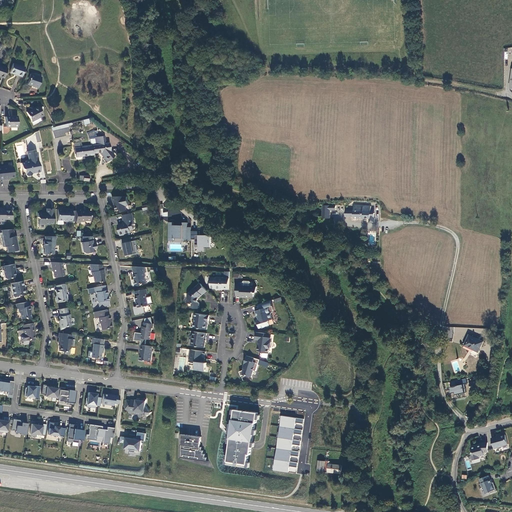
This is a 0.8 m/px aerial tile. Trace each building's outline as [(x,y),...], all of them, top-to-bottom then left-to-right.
[(261,58),(252,51),(249,54),(258,62),(261,58)] [(24,67),(13,63),(9,73),(21,77),(24,67)] [(38,88),(41,78),(30,74),(29,79),(27,84),(38,88)] [(26,113),(31,122),(39,117),(43,115),(38,106),(33,109),(26,113)] [(17,117),(5,117),(5,127),(10,127),(10,130),(17,130),(17,117)] [(69,132),(68,127),(52,131),(54,138),(65,136),(64,133),(69,132)] [(110,151),(109,143),(105,143),(104,136),(94,137),(95,145),(91,145),(92,154),(99,153),(101,155),(103,155),(108,161),(108,160),(110,161),(113,158),(113,157),(114,156),(110,151)] [(73,143),(74,147),(75,157),(92,155),(92,154),(91,145),(81,147),(80,142),(73,143)] [(31,173),(40,172),(37,159),(35,150),(27,152),(29,160),(25,161),(24,162),(21,163),(22,168),(24,170),(25,175),(27,176),(30,175),(31,174),(31,173)] [(3,179),(8,179),(8,178),(14,177),(13,167),(8,168),(8,166),(2,166),(3,179)] [(129,205),(127,197),(112,197),(113,203),(114,203),(115,205),(116,206),(117,210),(119,209),(122,211),(127,211),(126,206),(129,205)] [(334,205),(323,205),(323,212),(323,218),(330,218),(330,210),(333,210),(334,205)] [(371,213),(371,210),(371,206),(363,206),(363,210),(354,210),(346,210),(346,216),(354,217),(354,218),(374,218),(374,213),(371,213)] [(12,220),(11,211),(1,211),(0,209),(0,221),(4,221),(4,220),(12,220)] [(49,225),(49,224),(53,224),(53,209),(46,209),(46,214),(42,214),(42,213),(37,213),(37,217),(39,219),(39,225),(49,225)] [(76,221),(76,217),(72,217),(72,211),(72,209),(68,209),(63,209),(57,209),(57,220),(63,220),(64,221),(67,221),(67,222),(72,222),(72,221),(76,221)] [(76,217),(76,221),(76,223),(80,223),(80,222),(84,222),(85,221),(90,221),(90,211),(84,211),(84,210),(80,210),(80,211),(76,211),(76,217)] [(133,223),(134,222),(132,213),(124,215),(126,222),(124,225),(123,224),(118,225),(120,236),(126,234),(125,232),(131,231),(130,229),(134,228),(133,223)] [(174,222),(168,222),(168,242),(174,242),(174,238),(183,238),(183,241),(187,241),(188,227),(188,223),(183,223),(183,225),(174,225),(174,222)] [(0,230),(0,234),(0,236),(3,247),(6,246),(7,252),(14,251),(14,252),(19,251),(17,244),(16,243),(16,241),(17,241),(16,236),(14,236),(12,229),(0,230)] [(200,231),(192,231),(192,241),(192,239),(196,239),(195,247),(205,247),(205,248),(211,248),(211,235),(206,234),(206,235),(200,235),(200,231)] [(53,247),(55,246),(55,236),(44,236),(44,242),(43,241),(43,248),(44,248),(44,254),(53,254),(53,247)] [(91,236),(82,236),(82,240),(82,242),(81,243),(83,252),(84,253),(92,252),(93,250),(93,249),(96,248),(95,243),(92,244),(91,240),(91,236)] [(136,241),(132,241),(129,242),(128,238),(121,240),(123,248),(124,248),(126,256),(134,255),(134,254),(137,253),(136,245),(137,245),(136,241)] [(54,277),(64,275),(61,263),(50,262),(52,269),(52,268),(54,277)] [(15,269),(14,264),(1,267),(2,270),(3,270),(4,278),(6,279),(14,277),(15,276),(13,269),(15,269)] [(101,265),(89,264),(91,276),(92,276),(94,282),(98,281),(99,282),(105,281),(103,274),(104,274),(103,269),(102,269),(101,265)] [(133,266),(134,275),(135,279),(136,285),(138,286),(142,285),(143,284),(146,283),(145,278),(146,277),(145,273),(146,273),(145,267),(133,266)] [(229,289),(230,278),(216,278),(210,278),(210,281),(211,283),(211,288),(215,288),(216,290),(221,290),(222,288),(223,288),(223,289),(229,289)] [(22,281),(10,284),(13,298),(19,297),(19,295),(24,294),(23,286),(22,281)] [(198,302),(198,299),(204,294),(207,291),(201,283),(189,294),(189,297),(187,297),(187,303),(193,304),(193,307),(194,308),(198,309),(199,307),(199,303),(198,302)] [(65,294),(66,292),(64,284),(55,286),(56,290),(55,290),(56,296),(55,298),(56,303),(66,301),(65,294)] [(242,284),(237,284),(236,296),(241,296),(241,297),(247,298),(247,297),(254,297),(254,292),(257,292),(257,287),(242,286),(242,284)] [(93,288),(94,293),(96,292),(97,297),(96,298),(97,302),(98,302),(108,300),(107,294),(106,290),(105,285),(93,288)] [(146,294),(148,294),(147,289),(135,291),(136,296),(137,301),(139,308),(149,306),(146,294)] [(273,310),(273,307),(273,306),(271,300),(259,304),(261,310),(255,311),(257,318),(259,317),(259,320),(257,320),(260,328),(262,327),(262,328),(264,328),(264,327),(266,326),(266,325),(270,324),(269,321),(273,319),(271,313),(273,313),(273,310)] [(27,302),(16,304),(16,309),(18,309),(19,313),(20,314),(21,319),(25,318),(27,319),(31,318),(29,311),(31,310),(30,306),(27,307),(27,302)] [(70,319),(69,314),(68,315),(66,308),(58,309),(60,316),(58,317),(59,321),(60,323),(59,323),(60,329),(65,328),(65,327),(70,326),(69,320),(70,319)] [(93,312),(94,318),(98,318),(99,324),(99,323),(101,330),(111,328),(112,327),(111,324),(110,323),(108,315),(106,310),(93,312)] [(210,315),(195,313),(194,316),(195,318),(194,328),(207,330),(208,325),(207,324),(208,322),(209,322),(210,315)] [(33,323),(22,325),(23,329),(22,330),(23,335),(21,335),(20,336),(21,340),(22,341),(28,340),(29,340),(33,340),(33,335),(34,335),(33,332),(34,331),(33,328),(34,327),(33,323)] [(143,331),(142,338),(151,340),(152,328),(153,328),(154,324),(144,323),(144,327),(143,326),(142,331),(143,331)] [(207,333),(194,332),(194,335),(192,335),(191,345),(192,345),(192,346),(205,348),(205,343),(205,340),(206,340),(207,333)] [(264,337),(265,333),(257,332),(256,340),(259,340),(260,340),(259,343),(258,351),(263,352),(263,353),(269,353),(270,348),(271,348),(272,342),(271,342),(271,338),(264,337)] [(71,339),(70,339),(71,335),(58,333),(58,338),(58,343),(60,343),(59,345),(59,351),(65,352),(70,348),(71,339)] [(464,345),(474,349),(479,352),(483,342),(469,335),(464,345)] [(103,345),(93,344),(91,357),(100,359),(101,353),(101,349),(103,349),(103,345)] [(153,351),(152,351),(153,346),(141,345),(140,352),(142,352),(141,355),(140,360),(145,361),(145,360),(151,361),(153,351)] [(206,352),(187,349),(186,356),(190,357),(189,365),(196,366),(195,369),(206,371),(207,363),(203,362),(203,359),(205,359),(206,352)] [(244,367),(244,370),(240,372),(242,378),(247,376),(252,377),(254,371),(256,371),(258,364),(256,363),(257,359),(247,356),(243,367),(244,367)] [(452,386),(449,387),(451,393),(454,392),(455,395),(460,393),(460,395),(465,394),(465,392),(466,392),(465,384),(467,384),(466,378),(451,382),(452,386)] [(7,382),(7,381),(1,380),(0,381),(0,390),(7,392),(7,395),(12,395),(14,382),(9,381),(9,383),(7,382)] [(37,399),(39,387),(35,386),(35,387),(27,386),(27,389),(25,389),(23,396),(33,398),(33,399),(37,399)] [(56,398),(58,387),(53,386),(53,388),(46,387),(45,396),(56,398)] [(73,403),(75,390),(67,389),(67,391),(64,390),(64,389),(60,388),(58,401),(66,402),(65,404),(69,405),(70,402),(73,403)] [(100,402),(100,398),(96,397),(96,394),(88,392),(87,398),(85,398),(85,400),(86,400),(86,403),(95,404),(95,402),(100,402)] [(118,404),(119,396),(110,394),(110,395),(103,394),(101,404),(113,406),(113,404),(118,404)] [(141,399),(141,400),(136,399),(136,400),(131,400),(130,412),(135,413),(135,411),(143,412),(146,416),(151,412),(146,406),(147,399),(141,399)] [(233,409),(225,465),(249,468),(250,463),(248,463),(249,454),(251,454),(258,413),(233,409)] [(280,416),(279,427),(303,430),(304,419),(280,416)] [(6,432),(9,418),(4,417),(4,421),(1,420),(2,420),(0,419),(0,430),(2,431),(2,432),(6,432)] [(25,435),(27,423),(23,422),(22,423),(19,422),(20,420),(13,419),(11,430),(16,431),(15,433),(20,433),(20,435),(25,435)] [(30,434),(41,435),(42,424),(38,423),(38,425),(31,424),(30,434)] [(48,435),(63,437),(65,428),(60,428),(60,427),(53,426),(54,423),(49,423),(48,435)] [(82,441),(84,430),(76,429),(77,425),(69,424),(67,438),(72,439),(72,442),(77,443),(78,440),(82,441)] [(103,426),(90,424),(89,428),(91,428),(90,435),(87,434),(86,439),(96,441),(97,436),(104,437),(103,442),(110,443),(111,437),(113,437),(114,428),(108,427),(108,430),(102,429),(103,426)] [(279,427),(277,438),(301,441),(303,430),(279,427)] [(145,433),(137,432),(136,439),(141,440),(144,441),(145,433)] [(202,437),(182,434),(181,458),(209,462),(209,461),(206,461),(207,458),(205,457),(205,454),(203,454),(203,451),(201,451),(202,447),(200,447),(202,437)] [(503,445),(508,444),(506,434),(492,438),(494,448),(503,446),(503,445)] [(136,439),(125,438),(124,443),(123,449),(129,450),(135,451),(140,451),(141,440),(136,439)] [(277,438),(276,449),(300,452),(301,441),(277,438)] [(476,446),(472,447),(472,448),(473,454),(471,454),(473,460),(480,458),(479,456),(484,455),(484,452),(485,452),(488,452),(488,442),(483,442),(481,443),(482,445),(476,446)] [(276,449),(274,460),(298,463),(300,452),(276,449)] [(274,460),(273,470),(296,473),(298,463),(274,460)] [(342,465),(329,464),(328,472),(342,474),(342,465)] [(493,486),(492,483),(491,480),(490,480),(489,475),(480,479),(481,483),(482,488),(484,487),(486,493),(490,492),(491,493),(497,491),(495,485),(493,486)]
